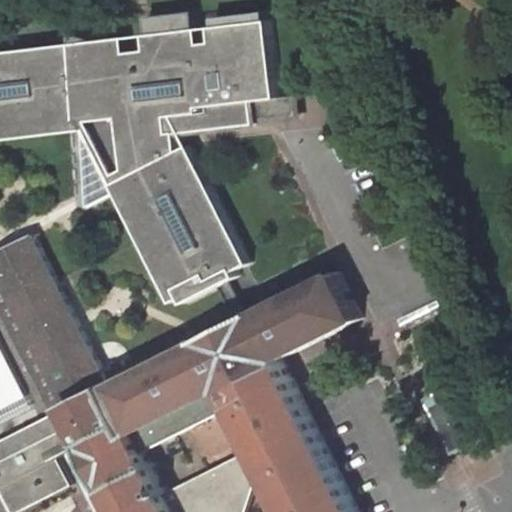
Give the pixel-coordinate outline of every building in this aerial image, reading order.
[(66,50),(65,43),(0,50),(0,125),(70,117),(81,116),(79,96),(86,95),(88,106),(91,106),(105,104),(113,173),(140,158),(148,172),(129,182),(193,300),(225,283),(244,318),(251,315),(233,279),(242,274),(239,269),(252,262),(191,144),(183,149),(181,131),(260,123),(258,99),(281,96),(273,19),(270,19),(269,10),(217,15),(220,43),(203,45),(199,9),(150,14),(155,52),(144,53),(126,55),(125,44),(74,28),(75,49),(66,50)] [(258,99),(260,123),(296,119),(294,95),(281,96),(258,99)] [(105,104),(91,106),(102,197),(129,182),(148,172),(140,158),(113,173),(105,104)] [(40,233),(0,252),(0,275),(68,408),(88,443),(123,511),(139,511),(172,496),(150,452),(206,423),(241,406),(263,450),(316,423),(284,359),(365,318),(341,270),(259,311),(251,315),(244,318),(163,359),(140,371),(116,383),(91,334),(40,233)] [(0,307),(55,414),(68,408),(0,275),(0,307)] [(459,383),(428,398),(455,453),(486,437),(459,383)] [(52,416),(42,421),(61,457),(69,453),(71,452),(88,443),(68,408),(55,414),(52,416)] [(0,511),(19,511),(75,484),(61,457),(42,421),(0,442),(0,511)] [(172,496),(139,511),(255,511),(264,485),(278,478),(294,511),(361,511),(316,423),(263,450),(249,456),(172,496)] [(123,511),(88,443),(71,452),(102,511),(123,511)]
